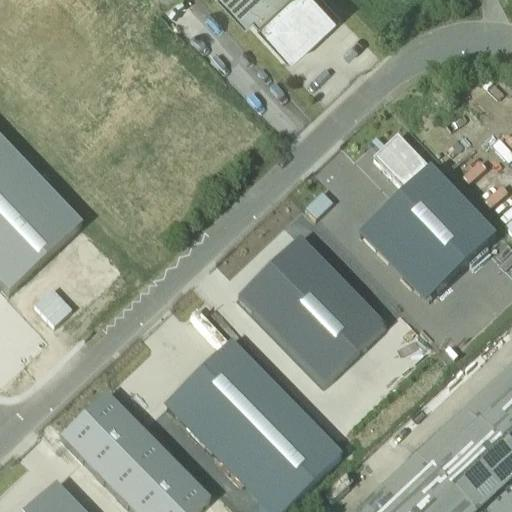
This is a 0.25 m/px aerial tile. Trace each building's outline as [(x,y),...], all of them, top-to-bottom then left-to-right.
[(292,61),(338,19),(320,0),(217,0),(244,29),(254,20),(292,61)] [(373,167),(406,202),(430,178),(397,144),(373,167)] [(0,147),(0,295),(8,304),(82,233),(0,147)] [(406,202),(361,244),(426,313),(496,247),(430,178),(406,202)] [(384,339),(297,246),(234,305),(322,397),(384,339)] [(230,348),(161,414),(255,511),(295,511),(343,467),(230,348)] [(511,511),(511,372),(365,511),(511,511)] [(102,404),(61,444),(127,511),(197,511),(202,508),(102,404)] [(32,511),(62,511),(48,497),(32,511)]
